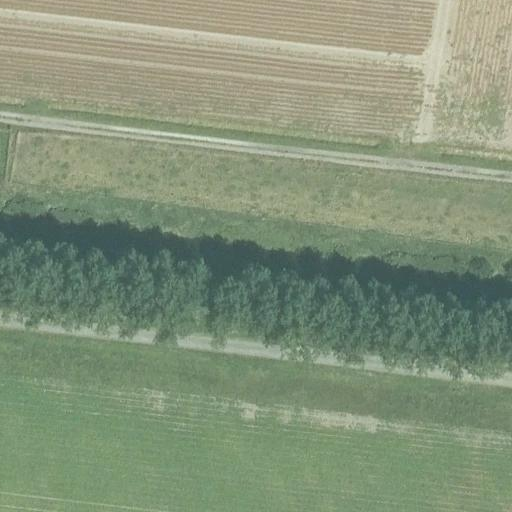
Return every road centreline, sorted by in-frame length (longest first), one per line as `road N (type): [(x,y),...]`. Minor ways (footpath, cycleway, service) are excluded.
road 1 (residential): [(0,320),(511,380)]
road 2 (unclassified): [(511,178),(0,118)]
